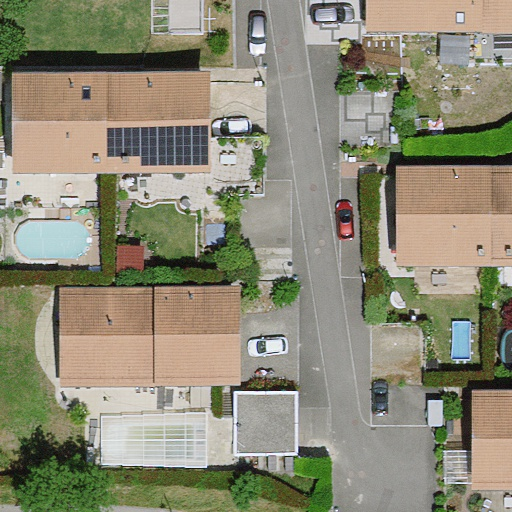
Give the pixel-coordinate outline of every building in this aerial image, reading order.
[(511,33),(511,0),(353,0),(354,37),(511,33)] [(0,178),(184,183),(186,83),(0,78),(0,178)] [(263,202),(264,138),(203,138),(203,202),(263,202)] [(511,267),(511,166),(380,167),(380,269),(511,267)] [(225,390),(222,294),(47,298),(49,395),(225,390)] [(511,494),(511,391),(451,391),(450,494),(511,494)] [(224,460),(292,462),(294,402),(226,399),(224,460)]
